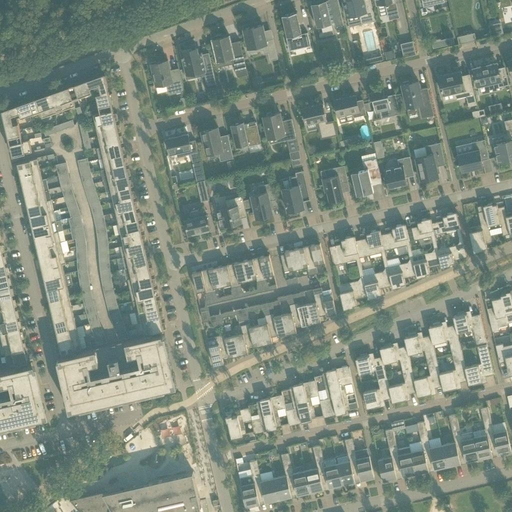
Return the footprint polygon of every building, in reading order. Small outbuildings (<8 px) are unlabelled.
[(326,0),(311,4),(317,27),(332,23),(334,22),(335,26),(344,24),(337,0),(326,0)] [(343,0),(347,16),(358,14),(361,24),(375,21),(370,0),(343,0)] [(385,3),(389,20),(399,17),(395,0),(375,0),(377,5),(385,3)] [(286,37),(289,51),(311,46),(308,33),(302,34),(297,12),(282,15),(287,37),(286,37)] [(501,24),(489,27),(491,35),(503,32),(501,24)] [(262,44),(264,54),(268,53),(270,60),(278,58),(273,39),(266,40),(263,25),(255,27),(255,26),(251,27),(251,28),(243,29),(248,48),(262,44)] [(474,33),(457,37),(459,44),(476,40),(474,33)] [(246,69),(241,47),(232,49),(229,35),(222,37),(221,35),(215,36),(215,38),(212,39),(214,48),(213,48),(215,55),(216,55),(217,61),(222,60),(224,66),(234,64),(236,71),(240,70),(242,76),(248,75),(246,69)] [(453,37),(442,40),(443,46),(454,43),(453,37)] [(401,44),(404,57),(416,54),(413,41),(401,44)] [(183,62),(185,75),(194,73),(195,77),(205,75),(208,85),(216,83),(209,53),(202,55),(201,53),(198,54),(197,48),(181,52),(182,56),(182,58),(183,58),(184,62),(183,62)] [(393,50),(385,52),(386,59),(395,57),(393,50)] [(179,68),(178,68),(170,70),(168,60),(156,63),(156,61),(149,63),(152,74),(153,73),(156,86),(166,83),(168,92),(168,95),(184,91),(179,68)] [(473,68),(477,86),(479,86),(485,84),(486,90),(509,85),(505,67),(498,69),(497,62),(496,63),(488,65),(488,64),(487,65),(483,66),(483,65),(482,66),(474,68),(473,68)] [(334,65),(326,67),(327,74),(336,72),(334,65)] [(466,96),(468,106),(476,104),(469,74),(462,76),(461,71),(453,73),(452,72),(445,74),(438,76),(443,94),(455,92),(456,98),(466,96)] [(95,90),(96,94),(109,91),(105,73),(87,79),(91,92),(95,90)] [(80,82),(68,86),(72,98),(73,98),(75,97),(80,96),(83,95),(87,93),(88,93),(90,92),(91,92),(87,79),(85,80),(80,82)] [(418,105),(421,118),(434,115),(428,88),(420,89),(418,81),(409,83),(408,81),(402,82),(403,84),(401,84),(407,108),(418,105)] [(168,92),(166,83),(156,86),(158,95),(168,92)] [(64,109),(75,105),(72,98),(68,86),(61,89),(60,87),(57,88),(64,109)] [(53,113),(64,109),(57,88),(56,88),(57,90),(50,93),(49,90),(46,92),(53,113)] [(380,110),(382,118),(400,114),(395,94),(388,96),(388,95),(385,96),(383,89),(368,92),(370,99),(373,99),(375,111),(380,110)] [(109,91),(96,94),(100,109),(100,112),(100,113),(113,110),(110,98),(109,94),(109,91)] [(43,117),(53,113),(46,92),(45,92),(46,94),(39,96),(39,94),(35,95),(36,98),(40,110),(43,117)] [(352,112),(353,117),(366,114),(366,111),(364,104),(363,99),(357,101),(355,95),(348,97),(348,96),(342,97),(342,98),(334,100),(338,115),(352,112)] [(19,104),(17,104),(21,117),(24,116),(29,114),(37,111),(40,110),(36,98),(35,98),(33,99),(24,102),(19,104)] [(325,137),(337,135),(334,121),(327,123),(326,119),(323,103),(315,105),(315,104),(310,105),(310,106),(302,108),(306,123),(317,121),(319,130),(323,129),(325,137)] [(17,104),(2,110),(3,113),(4,118),(6,125),(18,123),(17,118),(21,117),(17,104)] [(94,114),(96,125),(118,120),(117,115),(114,115),(113,110),(94,114)] [(272,112),(266,113),(266,116),(263,116),(268,138),(277,136),(278,142),(296,138),(292,119),(282,121),(280,112),(272,114),(272,112)] [(504,141),(493,144),(498,163),(510,160),(510,157),(511,156),(511,118),(504,121),(505,126),(507,134),(503,135),(504,141)] [(96,125),(99,136),(120,131),(120,127),(117,128),(116,121),(118,120),(96,125)] [(71,126),(69,121),(62,123),(64,129),(71,126)] [(240,122),(231,124),(236,146),(248,144),(249,146),(260,143),(260,144),(261,144),(256,122),(255,122),(256,124),(249,126),(248,123),(245,124),(244,121),(240,122)] [(22,140),(18,123),(6,125),(10,143),(22,140)] [(60,130),(58,125),(51,127),(53,133),(60,130)] [(220,161),(233,158),(228,134),(220,136),(218,127),(201,131),(207,154),(218,151),(220,161)] [(99,136),(101,147),(121,142),(123,142),(122,138),(120,139),(118,132),(120,131),(99,136)] [(167,138),(166,138),(170,154),(171,153),(177,152),(178,157),(185,155),(192,153),(198,152),(195,140),(190,142),(188,134),(187,134),(180,136),(180,135),(174,136),(174,137),(167,138)] [(29,139),(22,140),(10,143),(7,144),(8,148),(11,147),(13,155),(32,151),(29,139)] [(458,154),(461,171),(483,166),(482,160),(489,159),(485,139),(471,142),(473,151),(458,154)] [(381,141),(374,142),(377,158),(384,157),(381,141)] [(101,147),(97,148),(99,159),(104,158),(123,153),(125,153),(125,149),(122,150),(122,147),(121,145),(121,143),(121,142),(101,147)] [(415,158),(421,181),(439,176),(436,167),(445,164),(440,142),(425,146),(427,155),(415,158)] [(291,160),(301,158),(299,150),(289,152),(291,160)] [(104,158),(106,168),(126,164),(128,163),(127,159),(125,159),(123,154),(126,153),(125,153),(104,158)] [(399,166),(384,170),(388,188),(395,186),(396,186),(400,185),(407,183),(406,177),(414,175),(410,156),(397,159),(399,166)] [(19,169),(17,169),(18,174),(20,173),(40,168),(37,157),(18,162),(19,167),(19,169)] [(302,165),(301,158),(291,160),(293,167),(302,165)] [(351,172),(356,195),(373,191),(372,186),(382,183),(376,158),(362,161),(364,169),(351,172)] [(233,160),(227,162),(230,173),(235,172),(233,160)] [(106,168),(100,170),(103,181),(104,181),(128,175),(131,175),(130,171),(127,171),(126,164),(106,168)] [(340,183),(348,181),(344,165),(336,167),(338,175),(322,179),(325,192),(327,191),(329,202),(344,198),(340,183)] [(22,179),(19,180),(20,184),(23,183),(41,179),(42,179),(40,168),(20,173),(21,174),(21,175),(21,177),(22,179)] [(298,209),(298,208),(305,206),(304,201),(310,199),(303,170),(295,172),(296,175),(289,177),(291,186),(282,188),(286,204),(286,205),(288,211),(298,209)] [(128,175),(104,181),(106,192),(111,191),(131,186),(133,186),(132,182),(130,183),(128,175)] [(24,190),(22,190),(23,195),(25,194),(43,190),(45,190),(48,189),(46,178),(42,179),(41,179),(23,183),(23,184),(23,185),(24,188),(24,190)] [(197,182),(201,202),(209,200),(204,180),(197,182)] [(262,217),(262,219),(267,218),(267,216),(273,215),(270,201),(277,199),(273,183),(258,186),(259,193),(252,195),(252,197),(251,197),(256,218),(262,217)] [(92,184),(86,185),(88,192),(94,191),(92,184)] [(111,191),(114,202),(133,197),(136,197),(135,193),(132,194),(131,186),(111,191)] [(27,200),(24,201),(25,205),(28,205),(47,200),(51,199),(48,189),(45,190),(43,190),(25,194),(25,195),(26,196),(26,198),(27,200)] [(95,195),(89,196),(92,203),(98,201),(95,195)] [(242,196),(225,200),(227,207),(217,210),(220,227),(242,222),(241,218),(247,217),(242,196)] [(114,202),(116,212),(136,208),(138,207),(137,203),(135,203),(133,197),(114,202)] [(29,211),(27,211),(28,216),(30,215),(53,210),(51,199),(47,200),(28,205),(28,207),(29,209),(29,211)] [(483,207),(484,211),(485,210),(489,229),(501,226),(503,235),(510,234),(505,213),(506,213),(504,206),(498,207),(497,204),(492,205),(492,203),(486,204),(486,206),(483,207)] [(116,212),(119,223),(138,219),(141,218),(140,215),(137,215),(136,208),(116,212)] [(185,219),(189,234),(210,229),(206,214),(204,215),(203,209),(189,212),(191,218),(185,219)] [(32,221),(29,222),(30,226),(33,226),(56,220),(53,210),(30,215),(30,216),(31,217),(31,219),(32,221)] [(485,210),(484,211),(478,212),(481,225),(468,228),(473,250),(476,250),(477,251),(483,250),(482,248),(487,247),(486,243),(492,242),(489,229),(485,210)] [(444,220),(438,222),(440,232),(456,228),(460,243),(458,246),(450,248),(452,253),(465,250),(457,213),(453,214),(453,212),(447,213),(448,215),(443,216),(444,220)] [(73,217),(69,218),(71,228),(75,227),(80,226),(81,226),(83,226),(81,215),(80,215),(79,215),(73,217)] [(431,223),(432,223),(431,219),(428,219),(427,218),(421,219),(422,221),(417,222),(418,226),(412,227),(415,239),(430,235),(434,250),(432,253),(425,255),(426,260),(439,257),(438,251),(434,233),(431,223)] [(119,223),(121,235),(143,230),(142,226),(140,226),(138,219),(119,223)] [(34,232),(32,232),(33,237),(35,236),(54,232),(58,231),(56,220),(33,226),(33,228),(34,230),(34,232)] [(440,232),(438,222),(432,223),(431,223),(434,233),(440,232)] [(408,240),(406,229),(405,225),(402,225),(402,224),(396,225),(396,227),(392,228),(393,232),(387,233),(390,247),(406,244),(410,260),(408,263),(401,265),(402,271),(415,268),(413,258),(408,240)] [(71,228),(70,228),(73,238),(85,235),(83,226),(81,226),(80,226),(75,227),(71,228)] [(415,239),(412,227),(406,229),(408,240),(415,239)] [(141,230),(121,235),(123,243),(124,245),(124,246),(143,241),(146,241),(145,237),(144,237),(143,238),(142,234),(141,232),(141,230)] [(381,235),(380,231),(377,231),(377,230),(371,231),(371,233),(366,234),(367,238),(361,239),(365,255),(381,251),(385,270),(383,273),(376,274),(378,281),(390,278),(388,268),(386,260),(384,249),(381,235)] [(36,242),(34,243),(35,247),(37,247),(61,241),(58,231),(54,232),(35,236),(35,237),(36,239),(36,241),(36,242)] [(390,247),(387,233),(381,235),(384,249),(390,247)] [(359,256),(355,241),(356,240),(355,236),(352,237),(351,236),(345,237),(346,238),(341,240),(342,244),(336,245),(340,263),(356,260),(360,277),(358,280),(351,282),(353,290),(366,287),(364,277),(359,256)] [(365,255),(361,239),(356,240),(355,241),(359,256),(365,255)] [(39,253),(36,253),(37,258),(40,257),(63,252),(61,241),(37,247),(38,247),(38,249),(38,251),(39,253)] [(120,247),(123,257),(146,252),(148,251),(147,246),(145,247),(143,241),(124,246),(120,247)] [(304,247),(303,247),(306,258),(313,256),(315,264),(316,264),(325,262),(320,243),(319,243),(319,241),(318,241),(319,243),(310,245),(304,247)] [(298,248),(294,249),(299,268),(307,266),(309,275),(313,274),(312,269),(316,268),(316,264),(315,264),(313,256),(306,258),(303,247),(303,245),(302,245),(302,247),(298,248)] [(340,263),(336,245),(329,247),(334,265),(340,263)] [(284,272),(299,268),(294,249),(294,247),(293,247),(293,249),(285,251),(285,254),(280,255),(284,272)] [(465,250),(452,253),(450,248),(438,251),(439,257),(441,264),(440,264),(441,265),(444,265),(444,266),(450,265),(450,263),(454,262),(454,260),(467,257),(465,250)] [(41,263),(39,264),(40,268),(42,268),(62,263),(66,262),(63,252),(40,257),(40,258),(40,259),(41,262),(41,263)] [(146,252),(123,257),(125,268),(148,263),(151,262),(150,259),(148,259),(147,256),(146,252)] [(253,258),(252,258),(255,270),(262,268),(264,276),(265,276),(274,274),(269,254),(269,255),(268,253),(267,253),(268,255),(259,257),(253,259),(253,258)] [(441,264),(439,257),(426,260),(425,255),(413,258),(415,268),(416,275),(416,276),(419,275),(420,277),(426,275),(425,274),(430,273),(429,267),(440,264),(441,264)] [(251,259),(243,260),(248,280),(256,278),(257,281),(266,279),(265,276),(264,276),(262,268),(255,270),(252,258),(252,257),(251,257),(251,259)] [(398,258),(386,260),(388,268),(390,278),(392,285),(392,286),(395,286),(395,287),(401,286),(401,284),(405,283),(404,278),(416,275),(415,268),(402,271),(401,265),(398,258)] [(227,264),(230,276),(237,274),(239,282),(248,280),(243,260),(243,261),(243,259),(242,259),(242,261),(234,263),(227,265),(227,264)] [(3,263),(0,263),(0,275),(6,274),(8,273),(7,270),(5,270),(4,267),(4,265),(3,263)] [(44,274),(41,274),(42,279),(45,278),(64,274),(62,266),(62,264),(62,263),(42,268),(42,269),(43,269),(43,272),(44,274)] [(148,263),(125,268),(124,268),(126,280),(128,279),(151,274),(153,273),(153,270),(150,270),(149,267),(148,263)] [(226,265),(218,266),(222,286),(231,284),(231,287),(240,285),(239,282),(237,274),(230,276),(227,264),(226,263),(225,263),(226,265)] [(202,270),(201,270),(204,282),(212,280),(213,288),(214,288),(222,286),(218,266),(217,265),(216,265),(217,267),(209,268),(209,269),(202,270)] [(372,267),(362,270),(364,277),(366,287),(368,296),(367,296),(368,297),(371,296),(371,298),(377,296),(377,295),(381,294),(380,288),(392,286),(392,285),(390,278),(378,281),(376,274),(372,267)] [(204,282),(201,270),(201,269),(200,269),(200,270),(192,272),(197,292),(205,290),(206,293),(215,291),(214,288),(213,288),(212,280),(204,282)] [(46,284),(44,285),(45,289),(47,289),(67,284),(72,283),(70,273),(64,274),(45,278),(45,279),(45,280),(46,283),(46,284)] [(6,274),(0,275),(0,286),(8,285),(11,284),(10,280),(7,281),(7,278),(6,276),(6,274)] [(128,279),(130,290),(154,285),(156,284),(155,281),(153,281),(151,274),(128,279)] [(368,296),(366,287),(353,290),(351,282),(338,285),(343,307),(346,307),(347,308),(353,307),(352,305),(357,304),(356,299),(367,296),(368,296)] [(49,295),(46,296),(47,300),(50,299),(69,295),(67,284),(47,289),(49,295)] [(8,285),(0,286),(0,297),(11,295),(13,295),(12,291),(10,291),(9,288),(9,286),(8,285)] [(130,290),(133,301),(156,296),(158,295),(157,290),(155,291),(154,285),(130,290)] [(321,288),(313,289),(316,302),(318,307),(325,305),(327,315),(328,316),(328,314),(332,314),(336,313),(332,293),(331,293),(323,295),(322,291),(321,287),(321,288)] [(511,298),(510,291),(500,293),(508,325),(508,323),(511,322),(511,298)] [(499,327),(508,325),(500,293),(500,295),(492,297),(492,299),(494,309),(487,310),(492,331),(499,330),(499,327)] [(11,295),(0,297),(0,309),(13,306),(16,306),(15,302),(12,303),(12,300),(11,297),(11,295)] [(51,305),(49,306),(50,310),(52,310),(71,305),(69,295),(50,299),(51,305)] [(156,296),(133,301),(135,312),(159,307),(161,306),(160,302),(158,303),(157,300),(156,297),(156,296)] [(298,302),(289,304),(291,312),(292,312),(293,317),(301,315),(303,325),(303,327),(304,327),(304,325),(307,324),(311,323),(307,304),(299,306),(298,302)] [(316,302),(307,304),(311,323),(312,323),(312,325),(313,325),(312,323),(316,322),(321,321),(320,316),(326,314),(326,315),(327,315),(325,305),(318,307),(316,302)] [(53,316),(51,317),(52,321),(54,320),(74,316),(71,305),(52,310),(53,316)] [(115,305),(109,306),(112,313),(118,312),(115,305)] [(13,306),(0,309),(0,320),(16,317),(18,317),(17,313),(15,314),(14,311),(14,309),(13,307),(13,306)] [(135,312),(138,323),(163,317),(163,314),(160,314),(159,307),(135,312)] [(291,312),(283,314),(287,334),(288,335),(289,335),(288,333),(292,333),(296,332),(295,326),(301,325),(302,325),(303,325),(301,315),(293,317),(292,312),(291,312)] [(453,316),(455,325),(457,333),(473,329),(477,344),(486,342),(480,314),(468,317),(467,313),(464,313),(464,312),(456,313),(456,315),(453,316)] [(274,313),(265,315),(267,323),(268,327),(276,325),(278,336),(279,337),(280,337),(279,336),(283,335),(287,334),(283,314),(274,316),(274,313)] [(56,327),(53,327),(54,331),(57,331),(76,326),(74,316),(54,320),(56,327)] [(119,316),(113,317),(116,324),(122,323),(119,316)] [(0,320),(0,332),(18,328),(21,327),(20,324),(17,324),(17,321),(16,320),(16,318),(16,317),(0,320)] [(138,324),(136,324),(138,335),(144,334),(166,329),(165,325),(163,325),(162,322),(162,319),(161,318),(138,323),(138,324)] [(428,327),(430,335),(431,335),(433,343),(448,340),(452,354),(462,352),(457,333),(455,325),(443,327),(443,323),(440,324),(439,322),(432,324),(432,326),(428,327)] [(249,323),(240,325),(242,333),(243,333),(244,337),(252,335),(254,346),(254,348),(255,348),(255,346),(259,345),(263,344),(258,325),(250,327),(249,323)] [(267,323),(258,325),(263,344),(263,346),(264,346),(264,344),(267,343),(272,342),(271,337),(278,335),(278,336),(276,325),(268,327),(267,323)] [(58,337),(56,338),(57,342),(59,341),(79,337),(83,336),(85,336),(83,325),(76,327),(76,326),(57,331),(58,337)] [(123,327),(117,328),(120,335),(126,334),(123,327)] [(18,328),(0,332),(0,338),(0,339),(1,342),(1,343),(21,338),(23,338),(22,334),(20,335),(19,332),(18,329),(18,328)] [(96,348),(59,356),(60,359),(57,359),(69,410),(80,408),(81,409),(165,389),(165,388),(174,386),(177,385),(165,335),(163,335),(162,333),(126,341),(129,355),(139,352),(138,349),(143,348),(146,362),(158,359),(159,364),(124,372),(123,367),(121,368),(118,356),(109,358),(111,370),(110,370),(111,375),(76,383),(74,379),(87,376),(83,362),(88,361),(89,364),(99,361),(96,348)] [(242,333),(234,335),(238,355),(239,355),(239,356),(240,356),(239,355),(243,354),(248,353),(247,347),(253,346),(254,346),(252,335),(244,337),(243,333),(242,333)] [(404,337),(406,346),(408,354),(424,350),(427,363),(437,361),(433,343),(431,335),(430,335),(419,338),(418,334),(415,335),(415,333),(407,334),(408,336),(404,337)] [(225,334),(216,336),(217,338),(218,344),(219,344),(220,348),(227,346),(230,357),(230,358),(231,358),(231,357),(234,356),(238,355),(234,335),(226,337),(225,334)] [(61,348),(58,348),(59,353),(81,348),(79,337),(59,341),(61,348)] [(1,343),(0,343),(0,354),(4,354),(23,349),(26,349),(25,345),(22,346),(22,343),(21,341),(21,339),(21,338),(1,343)] [(208,338),(207,338),(214,365),(215,367),(216,367),(215,365),(219,364),(223,363),(222,358),(229,357),(230,357),(227,346),(220,348),(219,344),(218,344),(217,338),(208,340),(208,338)] [(380,348),(382,356),(384,363),(399,359),(402,371),(412,369),(408,354),(406,346),(395,348),(394,344),(391,345),(390,343),(383,345),(383,347),(380,348)] [(511,375),(511,344),(503,346),(503,343),(495,345),(499,362),(506,361),(509,375),(510,374),(510,376),(511,375)] [(468,380),(468,384),(472,383),(473,385),(480,383),(480,381),(483,381),(482,377),(494,374),(487,344),(477,346),(481,363),(465,367),(468,380)] [(23,349),(4,354),(4,356),(6,365),(28,360),(27,356),(25,357),(24,354),(24,352),(23,350),(23,349)] [(462,352),(452,354),(455,369),(439,373),(442,386),(443,390),(447,389),(447,391),(455,389),(454,387),(457,387),(456,383),(468,380),(465,367),(462,352)] [(375,370),(378,379),(387,377),(384,363),(382,356),(370,359),(369,355),(367,356),(366,354),(359,356),(359,357),(355,358),(359,374),(375,370)] [(437,361),(427,363),(430,375),(414,379),(417,392),(418,396),(421,395),(422,397),(429,395),(429,393),(432,392),(431,389),(442,386),(439,373),(437,361)] [(0,427),(33,420),(33,418),(44,416),(33,365),(31,366),(30,363),(0,370),(0,384),(6,383),(6,380),(10,379),(14,393),(26,390),(27,395),(0,401),(0,427)] [(336,368),(331,369),(341,413),(341,411),(358,407),(357,401),(348,403),(346,394),(355,392),(349,367),(348,367),(348,365),(341,367),(342,368),(336,370),(336,368)] [(328,398),(320,400),(323,416),(324,415),(324,417),(331,416),(330,414),(336,413),(336,414),(341,413),(331,369),(331,371),(322,373),(322,374),(326,389),(328,398)] [(405,382),(389,386),(392,398),(391,398),(392,402),(396,401),(396,403),(404,401),(403,399),(406,398),(405,394),(417,392),(414,379),(412,369),(402,371),(405,382)] [(380,388),(363,392),(367,408),(370,407),(371,409),(378,407),(378,405),(381,404),(380,400),(391,398),(392,398),(389,386),(387,377),(378,379),(380,388)] [(303,382),(298,383),(307,421),(307,419),(315,417),(312,405),(311,398),(319,396),(315,380),(308,381),(309,383),(303,384),(303,382)] [(294,408),(286,410),(289,423),(289,424),(290,425),(293,424),(296,424),(296,422),(302,421),(302,422),(307,421),(298,383),(298,384),(298,385),(289,387),(289,389),(292,402),(294,408)] [(270,397),(265,398),(271,424),(272,429),(273,429),(272,427),(281,425),(277,409),(285,407),(281,391),(282,394),(275,396),(276,397),(270,399),(270,397)] [(260,418),(252,419),(253,424),(254,431),(255,431),(255,433),(262,432),(261,430),(267,429),(268,430),(272,429),(271,424),(265,398),(265,400),(256,402),(256,403),(259,414),(260,418)] [(492,425),(488,406),(480,408),(485,426),(492,425)] [(232,414),(227,415),(229,424),(231,433),(230,434),(231,439),(237,438),(238,437),(237,435),(246,433),(243,421),(252,419),(249,407),(247,408),(240,409),(241,414),(233,416),(232,414)] [(460,432),(456,414),(449,415),(453,434),(460,432)] [(403,420),(391,423),(392,428),(393,431),(405,428),(405,426),(404,420),(403,420)] [(424,421),(417,423),(417,424),(419,431),(421,441),(428,439),(424,421)] [(165,437),(183,431),(181,424),(163,429),(165,437)] [(417,424),(405,426),(405,428),(407,434),(419,431),(417,424)] [(511,451),(506,430),(507,430),(506,430),(494,433),(492,425),(485,426),(485,429),(489,446),(490,446),(496,444),(498,454),(505,452),(505,454),(511,453),(510,451),(511,451)] [(385,430),(389,448),(397,447),(392,428),(385,430)] [(492,455),(490,446),(489,446),(485,429),(473,432),(479,458),(485,457),(486,458),(492,457),(491,455),(492,455)] [(453,434),(455,442),(457,453),(458,453),(464,452),(466,461),(473,460),(473,461),(479,460),(479,458),(473,432),(461,434),(460,432),(453,434)] [(355,451),(354,447),(352,438),(345,439),(347,449),(348,454),(349,458),(356,456),(355,451)] [(426,461),(426,460),(432,459),(434,468),(441,467),(441,469),(447,467),(447,466),(447,465),(443,444),(430,447),(428,439),(421,441),(423,449),(426,461)] [(455,442),(443,444),(447,465),(454,464),(454,466),(460,464),(459,463),(460,462),(458,453),(457,453),(455,442)] [(317,465),(324,464),(320,445),(313,447),(317,465)] [(389,448),(391,456),(394,468),(395,468),(400,466),(403,476),(409,474),(410,476),(416,475),(415,473),(416,473),(410,446),(397,449),(397,447),(389,448)] [(429,470),(426,460),(426,461),(423,449),(411,452),(410,446),(416,473),(422,471),(422,473),(428,472),(428,470),(429,470)] [(356,456),(349,458),(354,477),(360,476),(361,480),(367,478),(368,480),(374,479),(373,477),(374,477),(369,456),(368,448),(355,451),(356,456)] [(286,472),(293,471),(288,452),(281,454),(285,472),(286,472)] [(348,454),(336,456),(337,463),(342,484),(348,483),(349,484),(355,483),(354,481),(355,481),(354,477),(349,458),(348,454)] [(391,456),(379,459),(383,480),(390,479),(390,480),(396,479),(396,477),(397,477),(395,468),(394,468),(391,456)] [(251,469),(239,472),(240,478),(242,485),(247,508),(253,506),(253,505),(258,503),(258,505),(259,505),(259,503),(258,499),(254,480),(261,478),(259,469),(257,460),(249,461),(251,469)] [(342,484),(337,463),(325,466),(324,464),(317,465),(323,488),(322,485),(328,483),(329,487),(336,486),(336,487),(342,486),(342,484)] [(323,488),(317,465),(318,468),(305,470),(310,491),(311,491),(317,490),(317,492),(323,490),(322,489),(323,488)] [(286,472),(291,496),(291,492),(296,490),(297,494),(304,493),(304,495),(310,493),(310,491),(305,470),(293,473),(293,471),(286,472)] [(202,511),(193,471),(148,481),(150,487),(121,493),(120,488),(70,500),(80,511),(202,511)] [(291,496),(286,472),(285,472),(286,475),(274,478),(278,499),(285,497),(285,499),(291,498),(291,496)] [(261,481),(261,478),(254,480),(258,499),(265,498),(265,502),(272,500),(273,502),(278,501),(278,499),(274,478),(261,481)]
